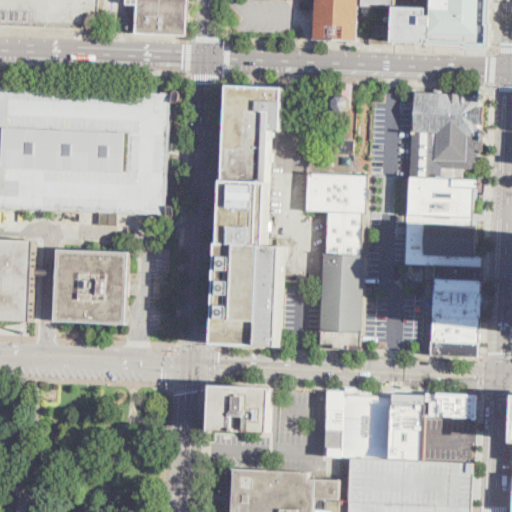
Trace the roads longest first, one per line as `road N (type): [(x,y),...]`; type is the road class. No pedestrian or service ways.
road 1 (primary): [(195,363),(209,57)]
road 2 (secondary): [(511,137),(501,377)]
road 3 (primary): [(209,57),(426,65)]
road 4 (primary): [(0,47),(209,57)]
road 5 (secondary): [(501,377),(302,367)]
road 6 (primary): [(188,511),(195,363)]
road 7 (secondary): [(195,363),(49,358)]
road 8 (secondary): [(501,377),(495,511)]
